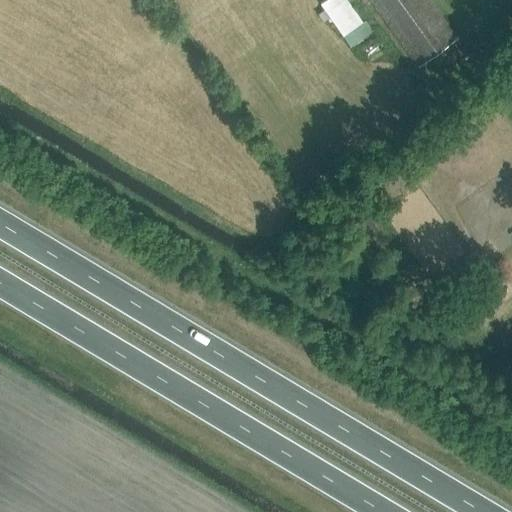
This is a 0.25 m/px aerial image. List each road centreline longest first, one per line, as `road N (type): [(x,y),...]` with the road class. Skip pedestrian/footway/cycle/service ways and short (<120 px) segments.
road 1 (trunk): [(478,511),(0,225)]
road 2 (trunk): [(0,283),(381,511)]
